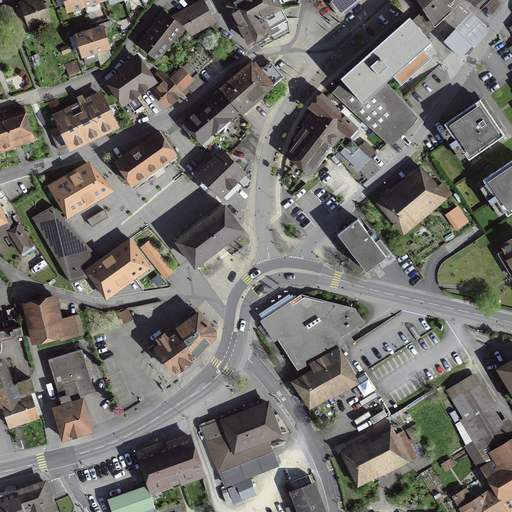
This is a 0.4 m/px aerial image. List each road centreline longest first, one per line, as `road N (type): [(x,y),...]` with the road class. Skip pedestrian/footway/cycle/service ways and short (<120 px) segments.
road 1 (residential): [(299,271),(318,232),(411,147),(511,5)]
road 2 (residential): [(307,47),(252,55),(165,118),(0,178)]
road 3 (residential): [(307,47),(311,68),(267,149),(262,185),(271,272)]
road 4 (primary): [(299,271),(511,321)]
road 5 (primary): [(60,458),(117,440),(182,401),(208,383),(231,345)]
road 6 (residential): [(164,0),(120,59),(93,77),(0,106)]
road 7 (residential): [(231,345),(276,388),(315,447),(336,511)]
